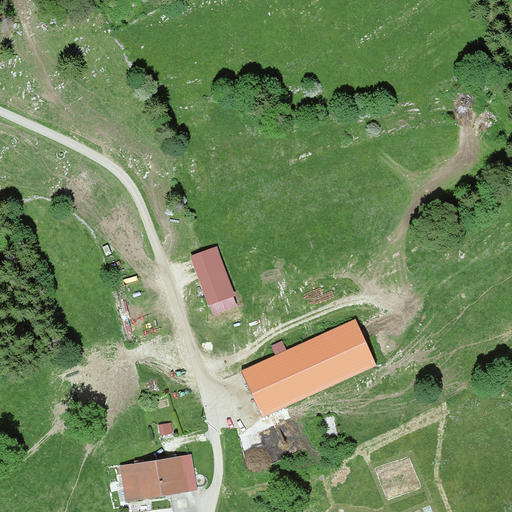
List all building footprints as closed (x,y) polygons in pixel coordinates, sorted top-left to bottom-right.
[(106,256),(113,254),(109,244),(103,247),(106,256)] [(190,270),(208,316),(232,306),(214,260),(190,270)] [(358,318),(247,371),(268,416),(379,363),(358,318)] [(158,423),(159,436),(173,435),(173,423),(158,423)] [(122,464),(127,498),(193,489),(188,455),(122,464)]
